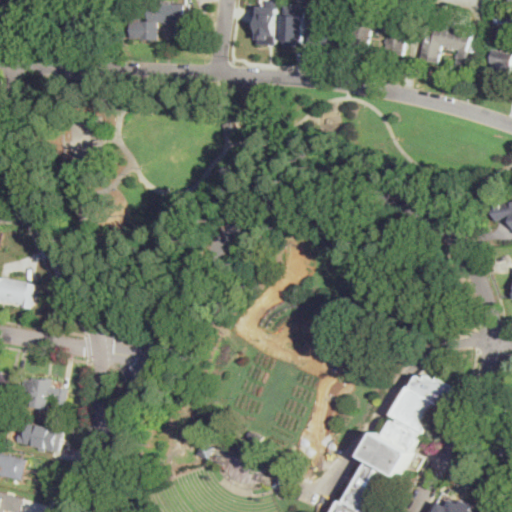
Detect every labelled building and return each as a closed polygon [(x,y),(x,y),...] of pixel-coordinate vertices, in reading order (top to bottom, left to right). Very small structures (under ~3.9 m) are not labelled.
[(282,0),(279,43),(262,41),(264,0),(282,0)] [(188,5),(188,22),(197,22),(196,40),(179,39),(179,22),(162,22),(162,39),(146,39),(146,35),(134,35),(135,20),(153,20),(153,5),(188,5)] [(396,10),(394,17),(404,19),(402,30),(411,32),(406,55),(388,51),(392,34),(375,30),(371,47),(355,44),(360,20),(367,22),(369,11),(380,13),(382,7),(396,10)] [(327,11),(326,28),(335,29),(333,47),(315,45),(316,28),(300,27),(299,45),(280,43),(282,25),(290,26),(291,8),(327,11)] [(85,9),(84,15),(95,15),(95,30),(71,30),(71,14),(78,14),(78,9),(85,9)] [(511,10),(511,24),(502,24),(502,10),(511,10)] [(466,25),(465,31),(475,34),(473,45),(481,47),(476,70),(459,66),(462,50),(445,46),(441,63),(425,59),(430,36),(438,37),(441,26),(450,28),(452,22),(466,25)] [(511,52),(511,78),(511,83),(492,79),(498,50),(511,52)] [(241,129),(230,133),(221,109),(233,105),(241,129)] [(114,192),(87,196),(85,188),(113,184),(114,192)] [(511,201),(511,217),(500,220),(497,204),(511,201)] [(0,276),(39,284),(34,308),(26,306),(27,303),(6,299),(5,302),(0,300),(0,276)] [(325,306),(334,315),(337,320),(341,332),(342,344),(339,357),(331,354),(333,343),(333,338),(333,332),(329,323),(322,314),(313,309),(303,306),(293,307),(288,309),(279,314),(275,317),(269,326),(261,322),(269,311),(274,306),(280,303),(287,300),(300,298),(307,298),(313,300),(319,302),(325,306)] [(19,374),(18,380),(24,381),(23,390),(17,389),(15,397),(0,394),(0,373),(3,374),(3,371),(19,374)] [(433,375),(442,380),(444,377),(462,388),(451,406),(447,404),(430,432),(427,430),(424,436),(425,436),(416,452),(409,468),(405,476),(399,486),(392,482),(376,508),(378,511),(340,511),(348,501),(350,503),(376,459),(371,456),(384,433),(390,437),(400,421),(403,423),(406,418),(400,414),(416,386),(418,387),(425,375),(431,379),(433,375)] [(56,379),(55,387),(71,390),(69,406),(58,404),(59,397),(53,396),(51,410),(35,407),(36,400),(24,399),(27,379),(35,380),(36,378),(47,379),(47,378),(56,379)] [(67,430),(33,421),(28,442),(62,451),(67,430)] [(266,436),(263,444),(249,437),(252,430),(266,436)] [(45,441),(41,453),(28,449),(32,436),(45,441)] [(212,459),(200,454),(206,442),(217,447),(212,459)] [(511,443),(511,466),(504,464),(506,459),(500,457),(502,451),(504,452),(507,442),(511,443)] [(26,479),(0,472),(0,451),(31,460),(26,479)] [(293,481),(288,491),(261,480),(268,465),(282,471),(280,475),(293,481)] [(0,511),(7,511),(9,508),(24,511),(27,496),(0,490),(0,511)] [(511,510),(511,511),(503,511),(505,507),(498,505),(501,493),(511,495),(511,499),(509,509),(511,510)] [(464,504),(466,500),(477,506),(474,510),(478,511),(442,511),(445,508),(449,510),(455,499),(464,504)]
